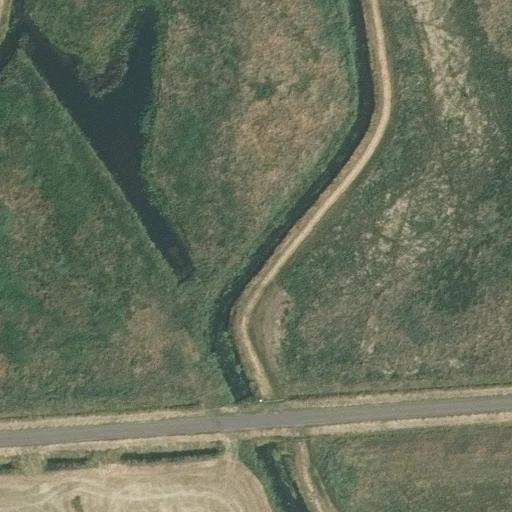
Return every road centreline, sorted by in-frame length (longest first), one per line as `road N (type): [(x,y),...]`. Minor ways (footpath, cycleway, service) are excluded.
road 1 (unclassified): [(259,419),(0,436)]
road 2 (unclassified): [(259,419),(511,402)]
